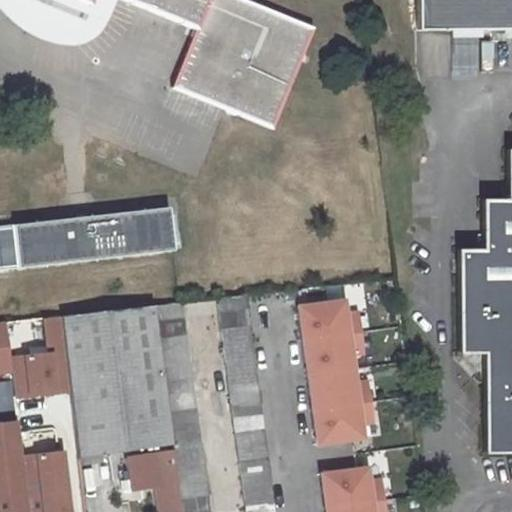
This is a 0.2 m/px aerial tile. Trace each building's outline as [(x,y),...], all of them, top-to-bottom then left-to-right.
[(89,0),(87,5),(75,0),(0,0),(0,15),(9,23),(18,28),(33,35),(47,37),(60,37),(72,36),(84,32),(100,23),(109,15),(115,0),(89,0)] [(75,0),(87,5),(89,0),(121,0),(193,28),(169,87),(269,129),(310,30),(239,0),(75,0)] [(511,0),(413,0),(414,31),(511,30),(511,0)] [(511,151),(504,152),(505,201),(480,202),(480,250),(455,251),(455,353),(482,353),(482,454),(511,454),(511,151)] [(175,205),(0,226),(0,270),(179,249),(175,205)] [(272,511),(244,296),(215,300),(243,511),(272,511)] [(342,300),(295,307),(300,341),(358,333),(355,312),(344,313),(342,300)] [(150,307),(168,444),(169,451),(177,511),(205,511),(178,304),(150,307)] [(76,456),(168,444),(150,307),(58,317),(67,391),(76,456)] [(8,358),(13,398),(67,391),(58,317),(38,319),(42,353),(8,358)] [(358,333),(300,341),(304,376),(351,370),(349,356),(361,354),(358,333)] [(351,370),(304,376),(309,411),(367,403),(364,382),(353,384),(351,370)] [(309,411),(314,446),(361,439),(359,426),(370,424),(367,403),(309,411)] [(0,424),(0,511),(27,511),(20,457),(16,422),(0,424)] [(177,511),(169,451),(115,460),(116,470),(112,471),(114,484),(123,483),(124,490),(152,486),(156,511),(177,511)] [(67,511),(60,452),(20,457),(27,511),(67,511)] [(364,468),(318,475),(323,509),(380,500),(378,481),(366,482),(364,468)] [(382,511),(380,500),(323,509),(323,511),(382,511)]
